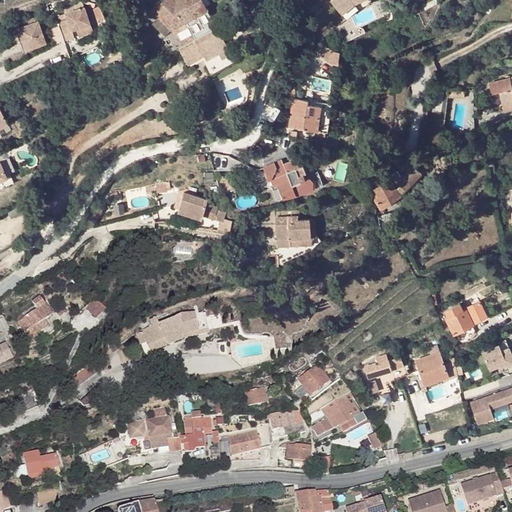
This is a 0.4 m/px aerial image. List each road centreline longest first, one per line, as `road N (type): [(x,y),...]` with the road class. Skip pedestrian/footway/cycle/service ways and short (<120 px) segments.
road 1 (tertiary): [(511,439),(353,481),(224,478),(127,493),(81,511)]
road 2 (residential): [(0,290),(60,239),(111,168),(174,143),(248,139),(270,77),(259,33)]
road 3 (track): [(41,258),(66,176),(177,71)]
